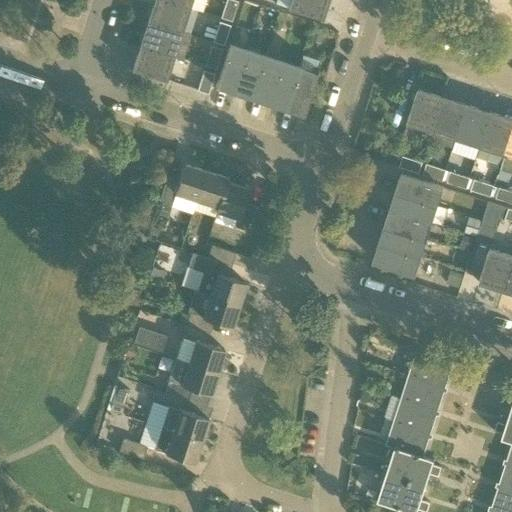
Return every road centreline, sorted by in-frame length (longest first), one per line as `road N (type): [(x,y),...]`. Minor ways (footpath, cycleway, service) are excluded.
road 1 (residential): [(299,511),(237,491),(223,463),(296,237)]
road 2 (residential): [(320,164),(79,88)]
road 3 (residential): [(330,511),(350,290)]
road 4 (residential): [(320,164),(374,0)]
road 5 (residential): [(511,341),(350,290)]
